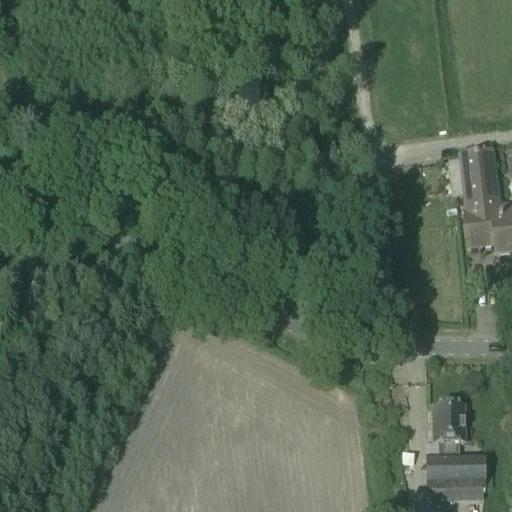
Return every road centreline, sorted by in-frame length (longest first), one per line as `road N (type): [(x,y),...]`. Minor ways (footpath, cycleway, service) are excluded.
road 1 (unclassified): [(511,348),(391,344),(285,321),(186,278),(0,175)]
road 2 (track): [(346,0),(391,344)]
